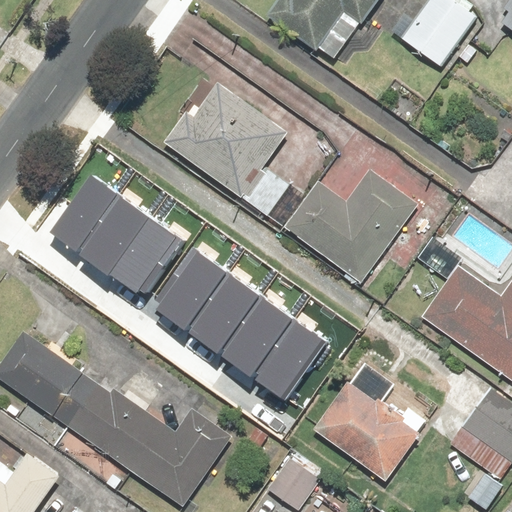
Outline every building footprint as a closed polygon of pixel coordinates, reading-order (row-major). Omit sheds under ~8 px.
[(382,0),(290,0),(274,21),(314,52),(318,47),(337,61),(382,0)] [(431,0),(402,40),(441,69),(480,18),(470,10),(474,5),(467,0),(431,0)] [(511,3),(500,21),(511,28),(511,3)] [(184,111),(161,142),(248,204),(267,178),(260,173),(286,136),(219,88),(197,120),(184,111)] [(349,205),(319,184),(288,228),(364,282),(421,203),(374,170),(349,205)] [(94,177),(53,232),(139,295),(180,239),(94,177)] [(445,281),(462,258),(434,238),(417,260),(445,281)] [(193,244),(155,298),(161,303),(157,309),(284,399),(327,340),(193,244)] [(460,265),(421,319),(511,383),(511,286),(505,296),(460,265)] [(27,326),(0,363),(0,379),(183,510),(235,437),(195,408),(177,434),(27,326)] [(349,383),(313,431),(387,487),(424,439),(349,383)] [(511,407),(487,391),(448,450),(489,478),(473,502),(487,511),(490,511),(506,488),(497,482),(511,462),(511,407)] [(296,453),(267,492),(295,511),(298,511),(326,474),(296,453)] [(0,485),(0,511),(40,511),(63,479),(27,455),(4,488),(0,485)]
